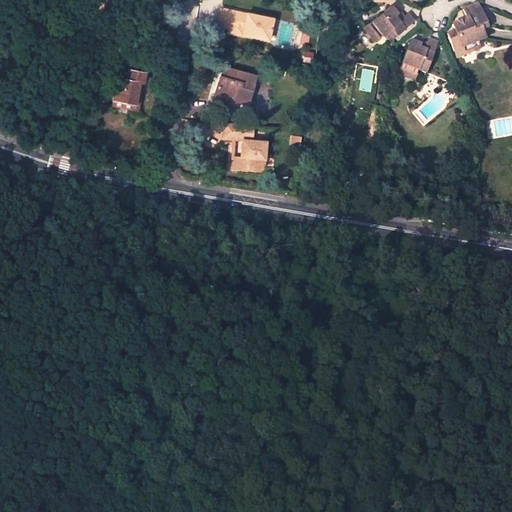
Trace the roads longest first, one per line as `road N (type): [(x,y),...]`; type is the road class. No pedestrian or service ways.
road 1 (secondary): [(511,252),(165,188)]
road 2 (unclassified): [(165,188),(189,0)]
road 3 (secondary): [(165,188),(0,145)]
